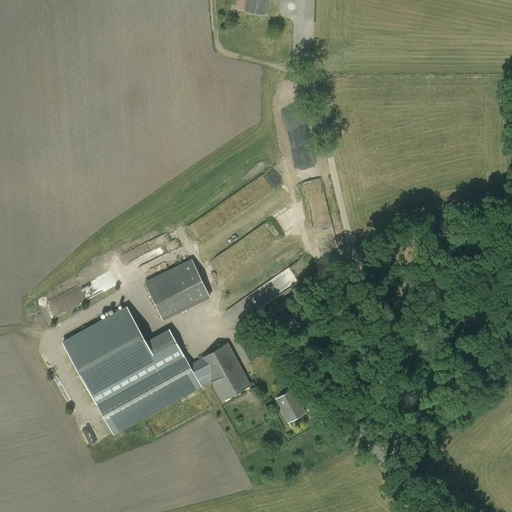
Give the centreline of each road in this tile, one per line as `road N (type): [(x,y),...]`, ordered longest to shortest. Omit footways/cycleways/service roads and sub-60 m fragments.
road 1 (track): [(299,0),(306,76),(393,458)]
road 2 (track): [(306,76),(218,48),(212,0)]
